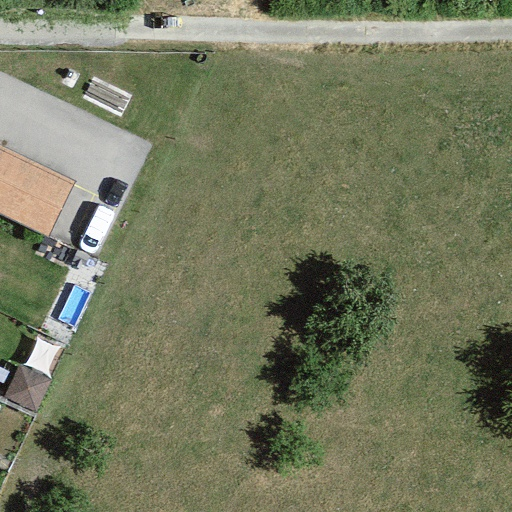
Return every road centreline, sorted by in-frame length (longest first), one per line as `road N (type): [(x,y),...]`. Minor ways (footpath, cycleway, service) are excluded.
road 1 (track): [(511,27),(224,38),(133,32)]
road 2 (residential): [(133,32),(0,29)]
